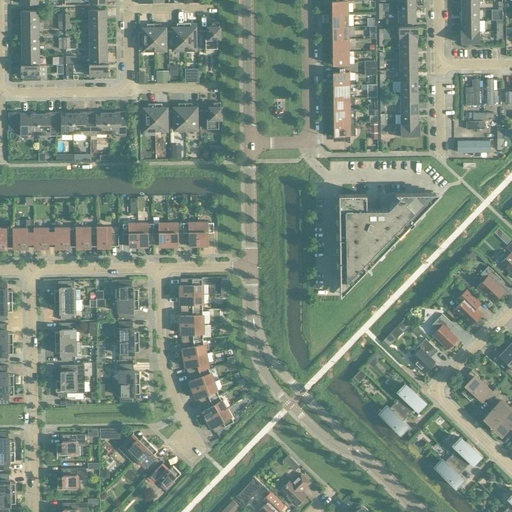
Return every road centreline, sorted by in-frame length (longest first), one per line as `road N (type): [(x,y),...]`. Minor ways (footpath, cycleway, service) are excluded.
road 1 (residential): [(35,511),(31,272)]
road 2 (tertiary): [(251,304),(261,367),(283,397),(321,434),(373,466)]
road 3 (tertiary): [(373,466),(277,366),(251,304)]
road 4 (residential): [(203,450),(162,362),(160,269)]
road 5 (unclassified): [(250,144),(247,0)]
road 6 (tertiary): [(307,143),(305,0)]
road 7 (residential): [(0,92),(134,91)]
road 8 (residential): [(31,272),(160,269)]
road 9 (tertiary): [(250,266),(250,144)]
